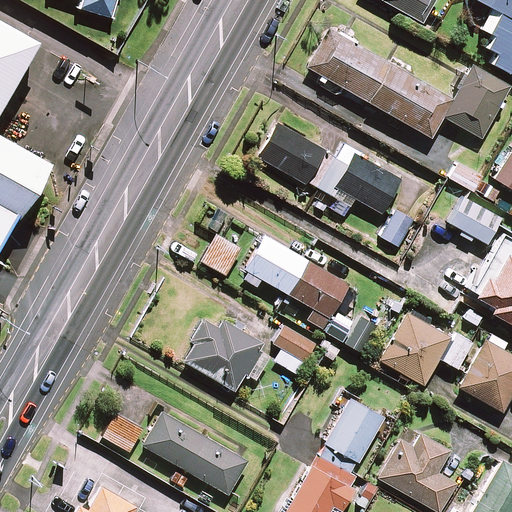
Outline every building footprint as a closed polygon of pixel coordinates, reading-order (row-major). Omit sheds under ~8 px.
[(381,0),(422,23),(434,0),(381,0)] [(511,1),(510,0),(475,0),(491,8),(480,28),(492,35),(486,47),(496,53),(491,63),(511,74),(511,71),(511,1)] [(0,204),(15,213),(19,215),(49,162),(0,134),(0,101),(35,41),(0,20),(0,204)] [(452,98),(328,27),(305,67),(430,137),(442,116),(481,139),(510,87),(471,64),(452,98)] [(323,150),(278,123),(258,157),(304,183),(323,150)] [(399,180),(343,147),(337,158),(328,152),(310,183),(349,206),(354,197),(380,213),(399,180)] [(511,147),(493,177),(511,189),(511,147)] [(480,176),(455,162),(447,177),(472,191),(480,176)] [(499,190),(480,179),(473,191),(493,202),(499,190)] [(468,200),(453,226),(460,230),(458,234),(470,241),(472,236),(486,244),(500,217),(468,200)] [(0,239),(15,213),(0,204),(0,239)] [(224,217),(210,209),(201,224),(215,232),(224,217)] [(411,220),(395,211),(380,237),(397,246),(411,220)] [(258,232),(237,268),(244,272),(241,278),(255,286),(259,278),(313,308),(306,319),(321,327),(347,283),(258,232)] [(238,248),(215,234),(200,260),(224,274),(238,248)] [(511,258),(506,255),(491,279),(484,275),(472,294),(492,307),(489,311),(511,324),(511,258)] [(485,315),(466,305),(459,319),(478,329),(485,315)] [(449,337),(404,312),(378,360),(422,384),(449,337)] [(375,325),(358,316),(343,342),(360,352),(375,325)] [(218,327),(204,319),(181,360),(233,389),(243,372),(254,378),(271,348),(222,320),(218,327)] [(314,343),(282,324),(271,341),(282,348),(274,360),(295,373),(314,343)] [(327,328),(317,345),(324,349),(321,353),(332,359),(338,348),(336,346),(341,337),(327,328)] [(471,350),(476,352),(457,387),(501,411),(511,391),(511,355),(502,349),(506,342),(490,333),(487,340),(479,335),(471,350)] [(469,341),(454,334),(441,360),(457,367),(469,341)] [(382,415),(348,396),(323,442),(357,461),(382,415)] [(246,460),(160,411),(141,444),(227,493),(246,460)] [(141,427),(115,413),(102,436),(128,450),(141,427)] [(448,449),(418,433),(411,445),(398,438),(376,477),(438,511),(454,482),(435,472),(448,449)] [(339,511),(359,479),(317,454),(283,511),(339,511)] [(511,511),(511,466),(499,459),(468,511),(511,511)] [(376,487),(365,481),(353,501),(363,508),(376,487)] [(131,511),(135,505),(98,485),(87,505),(80,501),(73,511),(131,511)]
